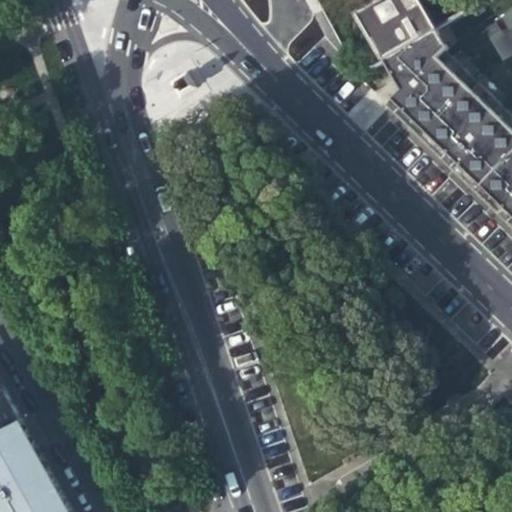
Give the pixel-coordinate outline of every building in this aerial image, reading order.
[(360,24),(381,60),(382,59),(435,29),(419,2),(423,0),(422,0),(378,0),(354,14),(360,24)] [(501,28),(491,33),(503,54),(511,48),(511,38),(508,32),(511,29),(511,10),(497,20),(501,28)] [(497,20),(487,25),(491,33),(501,28),(497,20)] [(511,114),(504,107),(498,113),(494,109),(500,102),(450,52),(444,58),(439,53),(445,47),(447,45),(438,27),(435,29),(382,59),(388,69),(403,55),(420,72),(400,90),(385,104),(388,107),(393,112),(399,107),(445,153),(440,158),(444,162),(449,167),(455,161),(502,208),(497,213),(502,218),(505,222),(511,216),(511,114)] [(444,58),(450,52),(445,47),(439,53),(444,58)] [(403,55),(388,69),(400,90),(420,72),(403,55)] [(383,76),(375,63),(355,75),(366,86),(383,76)] [(498,113),(504,107),(500,102),(494,109),(498,113)] [(10,403),(5,394),(0,396),(0,433),(21,422),(10,403)] [(0,511),(70,511),(46,469),(35,448),(0,467),(0,511)]
